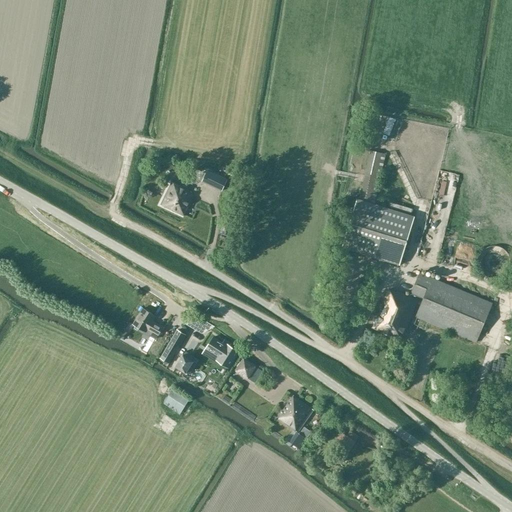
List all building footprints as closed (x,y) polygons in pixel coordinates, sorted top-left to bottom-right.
[(386,154),(376,152),(370,150),(360,199),(357,198),(342,247),(399,266),(414,216),(375,204),(386,154)] [(207,170),(202,181),(221,190),(227,179),(207,170)] [(184,216),(191,201),(194,194),(188,191),(189,190),(173,182),(171,182),(160,205),(184,216)] [(416,316),(475,341),(492,303),(419,273),(411,293),(410,296),(397,291),(397,292),(388,289),(373,327),(402,340),(404,341),(407,334),(404,333),(412,316),(412,315),(416,316)] [(155,316),(149,312),(143,308),(132,324),(145,332),(147,330),(152,333),(150,336),(156,339),(164,327),(153,321),(155,316)] [(170,363),(186,336),(176,330),(160,357),(170,363)] [(206,348),(203,352),(216,360),(217,359),(229,367),(229,366),(239,350),(227,343),(227,344),(214,336),(206,348)] [(138,340),(135,347),(144,352),(148,345),(138,340)] [(185,351),(175,367),(188,375),(198,360),(185,351)] [(255,368),(243,360),(235,372),(247,380),(255,368)] [(180,414),(189,399),(173,389),(163,403),(180,414)] [(298,432),(313,410),(293,395),(282,412),(283,413),(279,419),(296,431),(298,432)] [(299,433),(292,444),(299,449),(311,432),(304,427),(299,433)] [(350,431),(346,436),(351,440),(355,443),(359,438),(350,431)] [(355,443),(351,440),(346,436),(342,433),(335,442),(340,446),(333,457),(341,462),(355,443)] [(376,451),(373,459),(380,461),(382,453),(376,451)]
